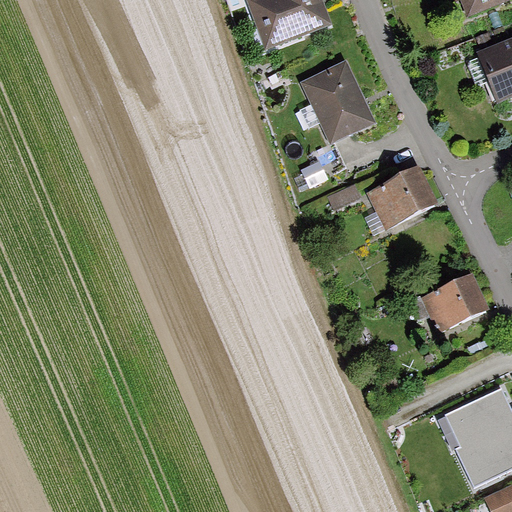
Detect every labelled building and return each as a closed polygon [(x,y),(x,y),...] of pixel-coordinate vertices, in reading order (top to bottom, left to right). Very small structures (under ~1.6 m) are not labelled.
[(332,29),(321,0),(247,0),(266,52),(332,29)] [(511,0),(445,0),(447,5),(460,0),(466,17),(511,1),(511,0)] [(511,40),(478,55),(490,84),(483,87),(492,109),(511,100),(511,40)] [(365,102),(346,62),(301,83),(330,146),(376,125),(365,102)] [(437,206),(420,170),(366,196),(384,232),(410,219),(437,206)] [(328,199),(334,213),(361,202),(355,188),(328,199)] [(491,315),(475,277),(421,301),(438,339),(491,315)] [(400,390),(394,377),(382,382),(388,396),(400,390)] [(511,412),(502,391),(446,417),(461,450),(456,453),(474,493),(511,475),(511,412)] [(511,511),(511,489),(485,501),(490,511),(511,511)]
